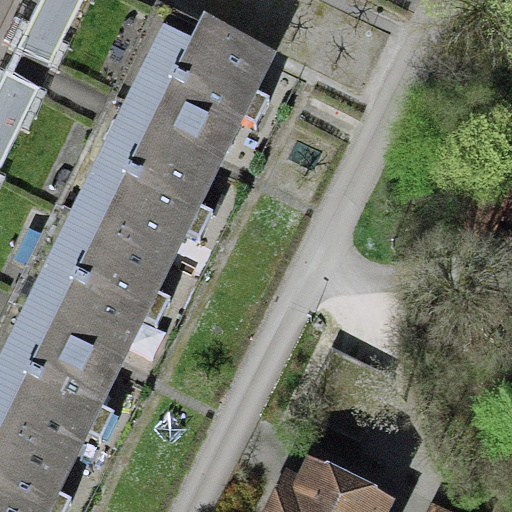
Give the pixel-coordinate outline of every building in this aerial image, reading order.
[(42,0),(32,22),(65,38),(83,0),(42,0)] [(56,213),(169,268),(269,70),(158,15),(56,213)] [(0,108),(0,169),(24,121),(0,108)] [(506,189),(479,183),(469,226),(495,233),(506,189)] [(0,325),(0,431),(70,466),(169,268),(56,213),(0,325)] [(0,511),(47,511),(70,466),(0,431),(0,511)] [(269,511),(389,511),(294,464),(269,511)]
